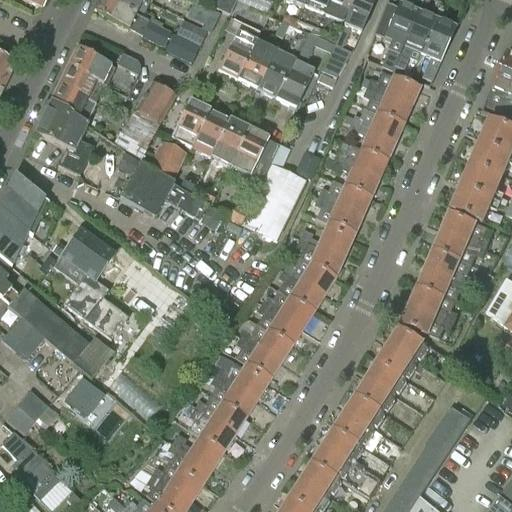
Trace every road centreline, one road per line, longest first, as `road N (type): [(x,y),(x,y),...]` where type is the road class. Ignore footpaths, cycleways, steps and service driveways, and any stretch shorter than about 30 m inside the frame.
road 1 (residential): [(238,511),(363,310),(497,0)]
road 2 (residential): [(191,84),(63,21)]
